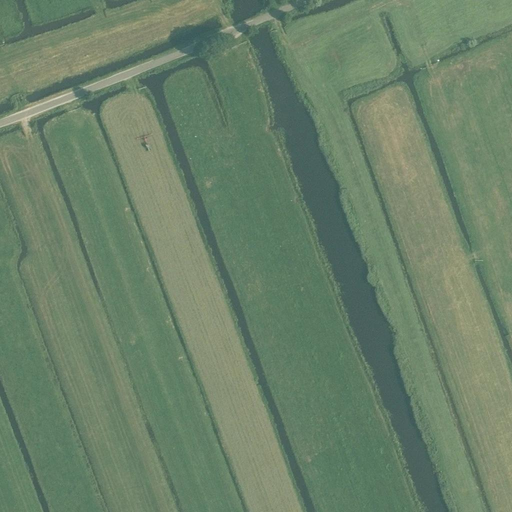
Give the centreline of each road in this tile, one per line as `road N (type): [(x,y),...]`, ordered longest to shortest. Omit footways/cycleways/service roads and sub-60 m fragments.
road 1 (track): [(405,511),(264,137),(233,31)]
road 2 (track): [(209,511),(67,98)]
road 3 (tertiary): [(0,124),(307,0)]
road 4 (track): [(0,80),(209,2),(233,31)]
road 5 (track): [(63,511),(0,342)]
